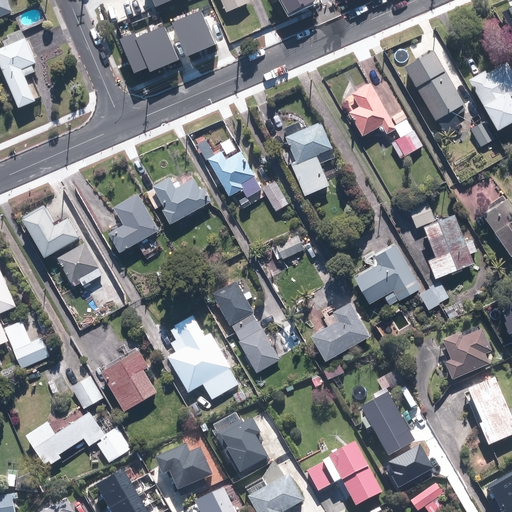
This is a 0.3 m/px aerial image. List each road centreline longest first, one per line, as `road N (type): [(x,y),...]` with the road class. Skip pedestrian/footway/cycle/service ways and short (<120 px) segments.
road 1 (residential): [(414,0),(122,126)]
road 2 (residential): [(69,0),(122,126)]
road 3 (residential): [(122,126),(0,180)]
